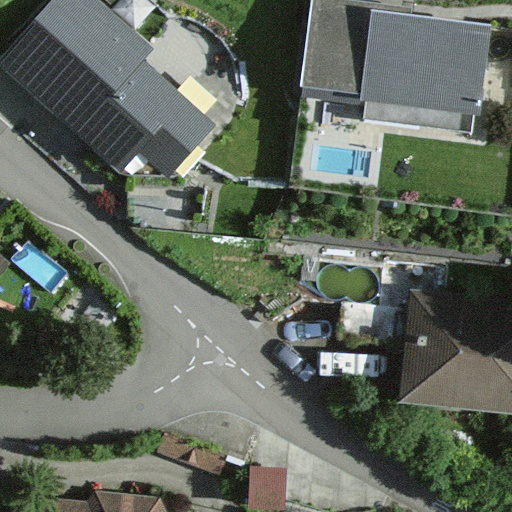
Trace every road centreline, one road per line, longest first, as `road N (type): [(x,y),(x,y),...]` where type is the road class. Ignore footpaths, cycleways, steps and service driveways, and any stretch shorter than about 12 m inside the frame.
road 1 (residential): [(0,161),(217,350)]
road 2 (residential): [(217,350),(311,424),(448,511)]
road 3 (residential): [(0,413),(92,414),(168,386),(217,350)]
